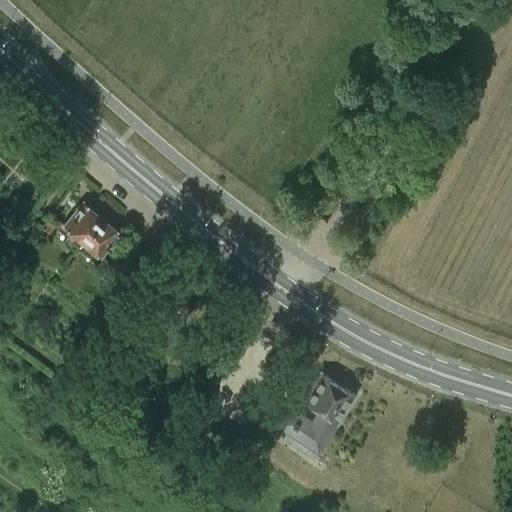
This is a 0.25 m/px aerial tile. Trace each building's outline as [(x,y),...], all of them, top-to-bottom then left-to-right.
[(81,241),(101,216),(83,200),(62,225),(81,241)] [(51,235),(60,224),(51,216),(42,227),(51,235)] [(101,216),(81,241),(99,256),(120,231),(101,216)] [(115,265),(103,257),(94,269),(104,278),(115,265)] [(46,281),(22,260),(17,268),(20,270),(12,280),(31,297),(46,281)] [(321,372),(303,399),(307,403),(316,409),(306,421),(289,410),(278,426),(316,451),(354,394),(321,372)]
